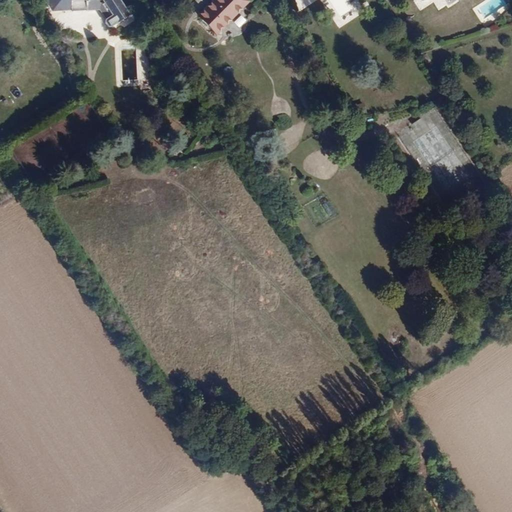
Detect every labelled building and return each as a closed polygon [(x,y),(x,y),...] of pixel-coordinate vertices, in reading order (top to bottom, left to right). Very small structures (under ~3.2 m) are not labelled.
[(48,0),(49,3),(47,4),(48,11),(55,19),(75,16),(76,20),(91,18),(90,6),(104,4),(114,19),(108,23),(114,32),(134,19),(123,0),(48,0)] [(225,35),(241,18),(237,14),(249,0),(223,0),(207,18),(225,35)] [(257,1),(255,0),(249,0),(237,14),(241,18),(257,1)] [(195,115),(190,122),(197,125),(195,128),(200,132),(205,125),(199,122),(201,119),(195,115)] [(154,193),(137,199),(139,205),(156,199),(154,193)]
